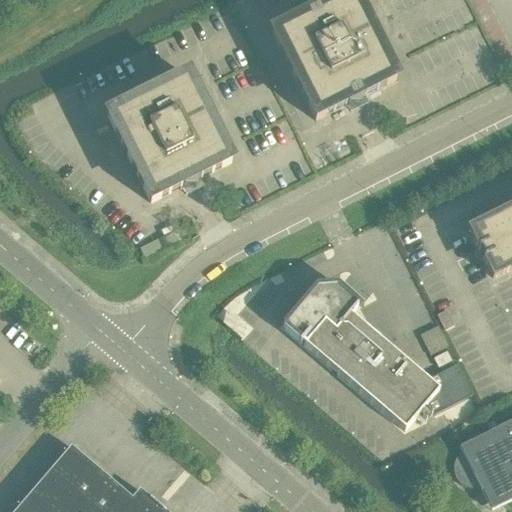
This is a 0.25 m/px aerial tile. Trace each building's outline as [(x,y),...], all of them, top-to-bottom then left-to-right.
[(363,98),(395,82),(354,0),(340,0),(320,10),(319,8),(308,8),(302,17),(303,19),(271,35),(315,122),(346,106),(348,109),(358,109),(365,100),(363,98)] [(499,82),(492,68),(491,68),(457,85),(464,100),(499,82)] [(199,180),(231,164),(187,77),(155,93),(154,91),(143,90),(138,99),(139,101),(107,117),(150,205),(182,189),(183,191),(194,191),(200,182),(199,180)] [(309,178),(301,163),(301,164),(267,180),(266,181),(274,196),(309,178)] [(511,210),(477,228),(478,229),(468,233),(492,281),(511,270),(511,210)] [(300,306),(282,326),(283,331),(299,345),(300,346),(336,377),(337,378),(352,390),(403,434),(418,418),(422,421),(425,424),(426,422),(431,416),(433,418),(439,415),(471,397),(457,365),(456,366),(437,377),(431,379),(427,382),(403,362),(395,355),(386,347),(377,339),(372,335),(371,334),(351,317),(358,309),(357,308),(358,308),(360,309),(361,311),(362,310),(361,308),(337,287),(315,288),(300,306)] [(453,328),(446,313),(445,313),(437,317),(436,318),(444,333),(453,328)] [(438,369),(450,363),(446,354),(433,360),(438,369)] [(511,423),(461,449),(463,453),(459,456),(455,461),(452,468),(453,474),(454,480),(458,486),(463,491),(469,492),(476,493),(483,491),(490,498),(501,508),(502,508),(511,502),(511,423)] [(161,511),(139,493),(131,502),(70,449),(15,511),(161,511)]
